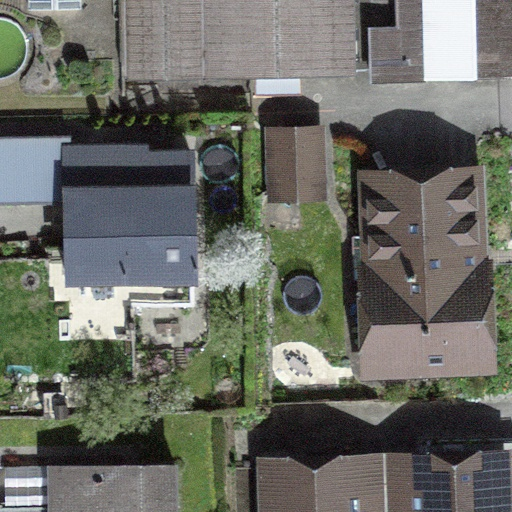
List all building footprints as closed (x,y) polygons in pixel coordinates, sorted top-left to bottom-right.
[(132,0),(134,80),(355,75),(353,0),(132,0)] [(511,0),(421,0),(423,27),(426,87),(511,82),(511,0)] [(379,89),(426,87),(423,27),(376,30),(379,89)] [(328,132),(268,129),(265,201),(325,204),(328,132)] [(185,153),(62,156),(65,289),(188,287),(185,153)] [(476,179),(367,185),(376,360),(486,354),(476,179)] [(494,511),(492,452),(383,456),(384,511),(494,511)] [(273,460),(274,511),(384,511),(383,456),(273,460)] [(172,511),(173,465),(58,465),(57,511),(172,511)]
